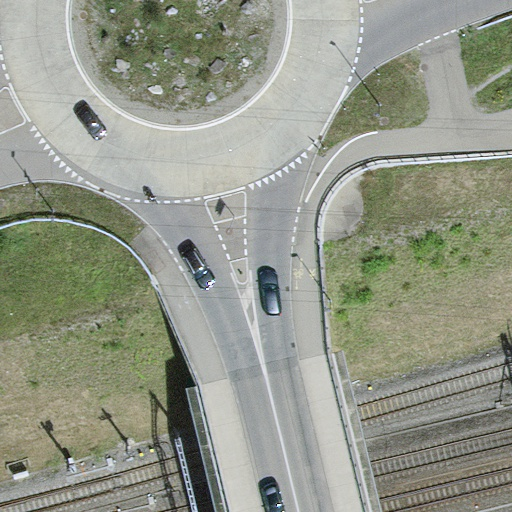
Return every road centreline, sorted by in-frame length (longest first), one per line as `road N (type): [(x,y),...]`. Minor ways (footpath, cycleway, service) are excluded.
road 1 (primary): [(258,350),(285,117)]
road 2 (primary): [(143,158),(258,350)]
road 3 (primary): [(258,350),(296,511)]
road 4 (primary): [(33,11),(52,88),(76,120),(109,144)]
road 5 (primary): [(143,158),(220,156),(285,117)]
road 6 (primary): [(285,117),(311,79),(324,34),(323,0)]
